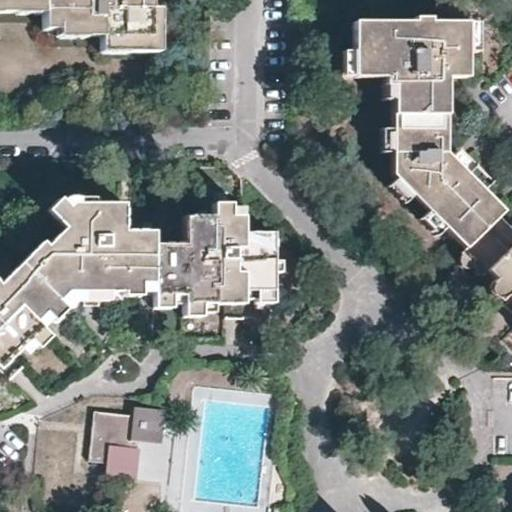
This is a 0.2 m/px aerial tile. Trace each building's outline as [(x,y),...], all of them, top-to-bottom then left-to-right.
[(138,0),(0,0),(0,9),(6,10),(6,2),(33,2),(33,10),(33,25),(48,25),(77,25),(77,32),(94,32),(94,40),(123,40),(123,48),(139,48),(139,21),(147,21),(147,5),(139,5),(138,0)] [(318,18),(318,0),(278,0),(279,17),(318,18)] [(6,10),(33,10),(33,2),(6,2),(6,10)] [(447,158),(438,149),(435,145),(436,72),(455,72),(455,46),(455,17),(418,16),(400,16),(342,15),(342,45),(342,71),(372,71),(372,78),(380,78),(380,94),(379,121),(379,144),(379,166),(383,171),(400,189),(416,206),(433,224),(452,244),(463,233),(456,226),(464,218),(471,225),(487,210),(492,205),(472,184),(455,166),(447,158)] [(465,17),(455,17),(455,46),(466,46),(465,17)] [(147,47),(147,21),(139,21),(139,48),(147,47)] [(94,48),(123,48),(123,40),(94,40),(94,48)] [(332,71),(342,71),(342,45),(332,45),(332,71)] [(372,93),(380,94),(380,78),(372,78),(372,93)] [(445,143),(438,149),(447,158),(453,152),(445,143)] [(461,160),(455,166),(472,184),(479,177),(461,160)] [(393,194),(400,189),(383,171),(377,178),(393,194)] [(42,211),(49,217),(69,198),(88,199),(87,192),(65,192),(57,200),(55,198),(42,211)] [(265,270),(265,258),(266,232),(237,230),(237,206),(236,205),(235,205),(224,204),(224,201),(207,201),(206,214),(177,213),(175,240),(146,239),(146,228),(136,228),(124,228),(115,228),(116,200),(88,199),(69,198),(49,217),(60,230),(42,247),(38,244),(0,280),(0,358),(3,361),(6,357),(14,350),(35,328),(27,320),(59,291),(59,294),(75,294),(75,287),(92,287),(92,295),(102,296),(115,296),(116,288),(146,289),(146,294),(176,295),(176,302),(207,302),(218,303),(221,303),(222,286),(235,286),(235,288),(265,288),(265,270)] [(427,230),(433,224),(416,206),(410,212),(427,230)] [(452,244),(475,267),(510,234),(487,210),(471,225),(463,233),(452,244)] [(463,233),(471,225),(464,218),(456,226),(463,233)] [(511,232),(510,234),(475,267),(500,293),(511,305),(511,232)] [(235,297),(235,288),(235,286),(222,286),(221,303),(218,303),(219,316),(236,317),(235,297)] [(91,305),(92,295),(92,287),(75,287),(75,294),(75,306),(75,311),(91,312),(91,305)] [(146,299),(146,294),(146,289),(116,288),(115,296),(115,300),(133,301),(133,299),(146,299)] [(265,300),(265,288),(235,288),(235,297),(248,297),(248,300),(265,300)] [(62,306),(59,294),(59,291),(27,320),(35,328),(45,318),(48,319),(62,306)] [(507,316),(511,311),(511,305),(500,293),(492,301),(507,316)] [(75,306),(75,294),(59,294),(62,306),(75,306)] [(176,303),(176,302),(176,295),(146,294),(146,299),(146,307),(164,308),(164,303),(176,303)] [(101,305),(102,296),(92,295),(91,305),(101,305)] [(207,311),(207,302),(176,302),(176,303),(176,316),(193,316),(193,311),(207,311)] [(44,337),(35,328),(14,350),(20,356),(29,348),(32,350),(44,337)] [(18,370),(6,357),(3,361),(0,358),(0,377),(5,383),(18,370)] [(152,444),(154,412),(121,410),(120,416),(85,414),(84,414),(84,415),(80,464),(96,464),(95,469),(106,482),(127,482),(129,452),(126,451),(127,442),(152,444)]
